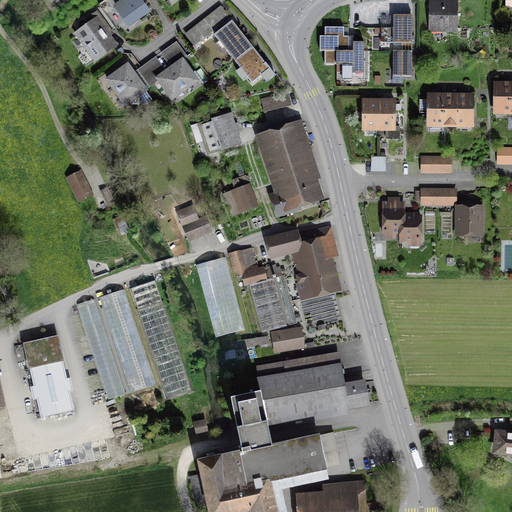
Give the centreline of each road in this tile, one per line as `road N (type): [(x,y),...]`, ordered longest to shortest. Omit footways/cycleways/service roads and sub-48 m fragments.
road 1 (unclassified): [(420,511),(328,135),(292,52),(291,24)]
road 2 (track): [(148,271),(112,228),(35,75),(0,34)]
